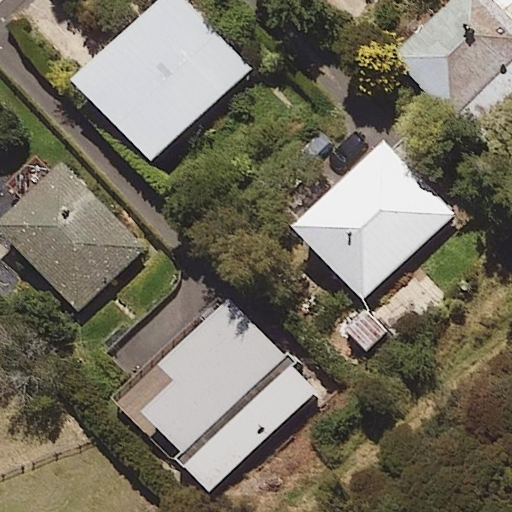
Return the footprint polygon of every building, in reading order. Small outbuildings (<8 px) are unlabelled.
[(511,0),(480,0),(408,68),(486,151),(511,126),(511,0)] [(108,51),(125,68),(94,98),(165,170),(260,76),(189,4),(161,31),(145,15),(108,51)] [(444,159),(417,131),(307,238),(374,306),(463,220),(423,179),(444,159)] [(149,256),(77,178),(12,238),(84,316),(149,256)] [(186,469),(211,497),(323,396),(253,318),(184,381),(174,370),(129,411),(155,441),(165,432),(193,462),(186,469)]
